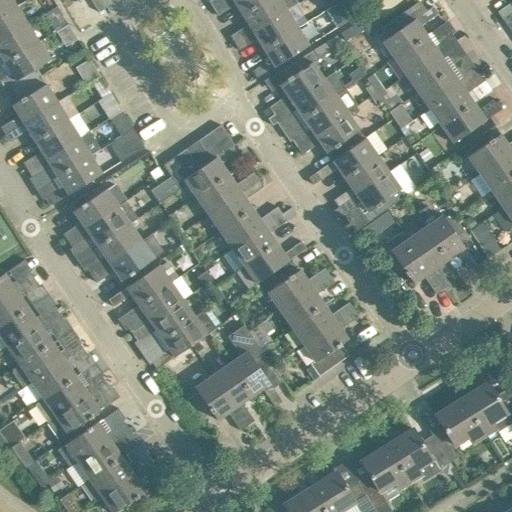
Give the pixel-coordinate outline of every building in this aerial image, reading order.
[(0,0),(0,15),(16,6),(12,0),(0,0)] [(106,8),(101,0),(76,0),(77,0),(91,0),(99,12),(106,8)] [(213,8),(225,0),(209,0),(208,1),(213,8)] [(243,14),(264,0),(225,0),(213,8),(218,15),(237,4),(243,14)] [(286,10),(280,0),(264,0),(243,14),(249,24),(230,35),(235,43),(286,10)] [(502,18),(511,11),(511,0),(497,11),(502,18)] [(340,1),(333,6),(344,23),(351,18),(340,1)] [(0,40),(27,23),(16,6),(0,15),(0,40)] [(438,13),(433,6),(405,26),(398,16),(381,27),(388,37),(382,41),(394,59),(426,36),(419,26),(438,13)] [(58,7),(45,15),(52,26),(64,18),(58,7)] [(264,48),(297,27),(286,10),(235,43),(239,50),(258,38),(264,48)] [(511,11),(502,18),(507,26),(511,22),(511,11)] [(0,53),(6,62),(38,41),(27,23),(0,40),(0,53)] [(71,23),(60,30),(69,45),(80,38),(71,23)] [(309,45),(308,45),(297,27),(264,48),(271,59),(252,70),(257,78),(309,45)] [(406,75),(457,40),(452,33),(433,46),(426,36),(394,59),(406,75)] [(324,54),(341,42),(336,35),(320,47),(324,54)] [(418,92),(450,70),(443,60),(461,47),(457,40),(406,75),(418,92)] [(39,77),(34,69),(49,60),(38,41),(6,62),(12,73),(0,80),(0,90),(10,84),(15,92),(39,77)] [(354,46),(347,51),(353,60),(361,55),(354,46)] [(319,58),(313,50),(286,66),(292,75),(291,76),(291,75),(286,78),(287,79),(279,84),(280,85),(281,85),(287,94),(269,107),(274,114),(325,78),(314,61),(319,58)] [(430,109),(480,73),(475,66),(457,79),(450,70),(418,92),(430,109)] [(272,125),(297,108),(304,118),(337,95),(346,89),(333,72),(325,78),(274,114),(267,118),(272,125)] [(441,126),(473,103),(466,93),(485,81),(480,73),(430,109),(441,126)] [(46,83),(44,85),(39,77),(15,92),(20,100),(12,105),(13,106),(14,105),(20,115),(1,127),(5,134),(57,101),(46,83)] [(377,80),(370,85),(376,93),(377,95),(384,90),(377,80)] [(370,85),(365,88),(371,96),(376,93),(370,85)] [(388,112),(395,108),(402,103),(396,94),(390,98),(384,90),(377,95),(381,100),(388,111),(387,111),(388,112)] [(376,93),(371,96),(376,104),(381,100),(377,95),(376,93)] [(297,147),(349,112),(337,95),(304,118),(311,127),(292,140),(297,147)] [(473,103),(441,126),(453,143),(503,107),(498,100),(480,113),(473,103)] [(35,140),(69,119),(57,101),(5,134),(10,141),(29,130),(35,140)] [(111,117),(110,118),(114,125),(126,117),(125,116),(122,111),(111,117)] [(327,152),(333,161),(367,138),(349,112),(297,147),(302,154),(320,142),(327,151),(326,151),(327,152)] [(27,170),(89,131),(78,114),(69,119),(35,140),(42,151),(23,162),(27,170)] [(223,153),(235,145),(220,124),(208,133),(223,153)] [(125,159),(144,147),(133,129),(122,135),(114,140),(125,159)] [(58,176),(91,155),(100,148),(89,131),(27,170),(32,177),(51,165),(58,176)] [(212,161),(223,153),(208,133),(198,140),(212,161)] [(479,174),(511,150),(511,140),(507,144),(500,135),(501,135),(500,134),(467,156),(479,174)] [(315,173),(308,177),(313,184),(320,180),(338,167),(345,177),(379,155),(367,138),(333,161),(315,173)] [(199,169),(212,161),(198,140),(186,149),(199,169)] [(221,164),(239,152),(235,145),(223,153),(212,161),(199,169),(188,177),(184,180),(196,197),(228,175),(221,164)] [(428,148),(420,154),(425,162),(433,156),(428,148)] [(188,177),(199,169),(186,149),(174,157),(188,177)] [(491,190),(511,175),(511,150),(479,174),(491,190)] [(50,206),(102,173),(91,155),(58,176),(64,186),(45,198),(50,206)] [(338,207),(390,171),(379,155),(345,177),(352,187),(333,200),(338,207)] [(163,165),(171,176),(176,183),(177,184),(178,184),(184,180),(188,177),(174,157),(163,164),(163,165)] [(402,189),(390,171),(338,207),(332,211),(337,218),(362,201),(368,210),(367,211),(368,212),(372,209),(377,216),(405,197),(401,190),(402,189)] [(208,214),(258,179),(253,172),(235,185),(228,175),(196,197),(208,214)] [(503,207),(511,200),(511,175),(491,190),(503,207)] [(171,176),(150,190),(155,197),(176,183),(171,176)] [(220,231),(252,209),(245,199),(263,186),(258,179),(208,214),(220,231)] [(176,183),(155,197),(160,204),(181,189),(178,184),(177,184),(176,183)] [(106,190),(107,189),(106,188),(85,203),(85,202),(80,205),(81,206),(73,211),(74,212),(75,212),(81,221),(63,234),(68,241),(125,201),(117,206),(106,190)] [(511,200),(503,207),(511,220),(511,200)] [(98,245),(130,223),(137,218),(125,201),(68,241),(73,248),(91,235),(98,245)] [(232,249),(282,213),(277,206),(259,219),(252,209),(220,231),(232,249)] [(276,243),(269,233),(297,214),(292,207),(282,213),(232,249),(244,266),(276,243)] [(442,215),(425,227),(447,259),(457,252),(470,270),(477,265),(464,247),(442,215)] [(471,216),(464,221),(470,230),(476,225),(477,225),(471,216)] [(476,225),(470,230),(469,230),(488,257),(500,249),(481,222),(477,225),(476,225)] [(92,275),(142,241),(130,223),(98,245),(105,255),(87,268),(92,275)] [(437,266),(447,259),(425,227),(408,238),(443,289),(450,284),(437,266)] [(443,289),(408,238),(402,231),(385,243),(414,283),(415,282),(414,282),(423,275),(436,294),(443,289)] [(121,281),(162,253),(150,235),(142,241),(92,275),(97,282),(115,270),(122,280),(121,280),(121,281)] [(185,241),(178,246),(182,252),(189,247),(187,244),(185,241)] [(248,289),(306,248),(301,241),(283,254),(276,243),(244,266),(236,271),(248,289)] [(209,277),(203,267),(200,263),(191,269),(200,283),(209,277)] [(159,264),(108,299),(113,307),(132,294),(139,304),(171,281),(159,264)] [(280,309),(330,274),(325,267),(306,280),(300,271),(301,270),(300,269),(267,292),(280,309)] [(0,301),(34,278),(29,271),(11,283),(4,274),(5,274),(4,273),(0,275),(0,301)] [(292,326),(323,304),(316,294),(335,281),(330,274),(280,309),(292,326)] [(0,328),(28,309),(21,298),(39,285),(34,278),(0,301),(0,328)] [(225,297),(215,283),(212,280),(206,284),(218,302),(225,297)] [(132,334),(183,299),(171,281),(139,304),(146,314),(128,327),(132,334)] [(163,339),(195,316),(183,299),(132,334),(137,341),(156,328),(163,339)] [(304,344),(354,309),(349,302),(330,315),(323,304),(292,326),(304,344)] [(0,336),(8,348),(58,312),(53,305),(35,318),(28,309),(0,328),(0,336)] [(354,309),(304,344),(315,360),(305,367),(313,380),(349,355),(341,344),(348,339),(347,338),(340,329),(359,316),(354,309)] [(170,349),(152,362),(152,363),(157,369),(158,368),(163,365),(164,364),(172,358),(178,354),(188,347),(208,334),(215,328),(203,311),(195,316),(163,339),(170,349)] [(20,365),(52,342),(45,332),(63,319),(58,312),(8,348),(20,365)] [(249,332),(247,330),(243,324),(227,335),(240,355),(229,363),(252,395),(262,388),(275,406),(282,401),(273,388),(283,381),(260,348),(249,332)] [(249,332),(260,348),(270,341),(259,325),(249,332)] [(82,347),(77,340),(77,339),(58,352),(52,342),(20,365),(12,371),(13,372),(12,372),(22,386),(23,386),(24,387),(31,381),(32,382),(82,347)] [(201,341),(194,346),(198,351),(205,346),(201,341)] [(43,399),(75,376),(68,366),(87,354),(82,347),(32,382),(43,399)] [(188,347),(178,354),(184,363),(194,356),(188,347)] [(242,402),(252,395),(229,363),(212,375),(247,425),(254,420),(242,402)] [(106,381),(101,374),(82,387),(75,376),(43,399),(35,404),(48,422),(106,381)] [(240,430),(247,425),(212,375),(195,387),(218,420),(219,419),(218,418),(227,412),(240,430)] [(62,437),(67,433),(100,411),(99,410),(92,401),(111,388),(106,381),(48,422),(57,436),(62,437)] [(511,422),(511,396),(507,388),(496,395),(488,382),(462,398),(485,435),(494,429),(496,433),(511,422)] [(473,442),(485,435),(462,398),(435,414),(443,428),(433,434),(450,462),(461,455),(455,445),(469,436),(473,442)] [(69,467),(77,461),(127,426),(123,419),(104,432),(98,423),(99,422),(98,421),(57,449),(69,467)] [(0,436),(9,449),(20,441),(19,439),(7,422),(0,427),(0,436)] [(89,479),(121,457),(114,446),(133,434),(127,426),(77,461),(89,479)] [(413,428),(386,445),(409,482),(421,475),(423,478),(438,469),(450,462),(433,434),(421,441),(413,428)] [(4,454),(17,473),(26,466),(32,462),(33,461),(32,459),(24,465),(13,450),(22,444),(20,442),(4,454)] [(398,488),(409,482),(386,445),(361,461),(369,474),(358,481),(375,508),(386,501),(380,491),(395,482),(398,488)] [(101,496),(151,461),(146,454),(128,467),(121,457),(89,479),(101,496)] [(32,462),(26,466),(40,487),(46,482),(49,481),(50,480),(45,474),(41,476),(38,471),(42,468),(36,460),(33,461),(32,462)] [(101,496),(112,511),(115,511),(146,491),(145,490),(144,490),(138,481),(156,468),(151,461),(101,496)] [(368,511),(375,508),(358,481),(346,488),(336,471),(310,488),(324,511),(340,511),(354,502),(360,511),(368,511)] [(63,485),(57,476),(50,480),(49,481),(46,482),(53,491),(63,485)] [(288,511),(324,511),(310,488),(284,504),(288,511)]
